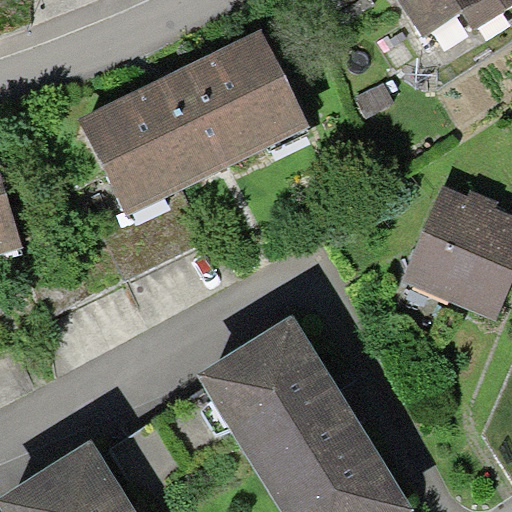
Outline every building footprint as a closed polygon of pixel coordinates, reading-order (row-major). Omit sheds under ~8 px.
[(511,15),(511,0),(402,0),(423,37),(455,19),(467,41),(511,15)] [(263,34),(76,125),(123,222),(31,266),(49,301),(173,241),(157,208),(312,133),(263,34)] [(0,260),(29,252),(0,152),(0,260)] [(511,278),(511,216),(440,185),(400,277),(495,318),(511,278)] [(409,511),(414,509),(295,321),(198,382),(280,511),(409,511)] [(134,511),(89,442),(0,499),(0,503),(5,511),(134,511)]
